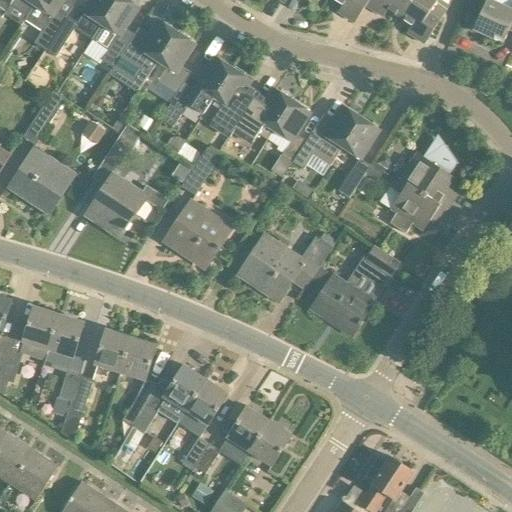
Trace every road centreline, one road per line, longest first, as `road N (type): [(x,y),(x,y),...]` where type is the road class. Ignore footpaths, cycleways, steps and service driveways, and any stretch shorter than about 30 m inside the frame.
road 1 (tertiary): [(371,398),(162,301),(0,249)]
road 2 (residential): [(511,189),(371,398)]
road 3 (residential): [(431,86),(292,49),(206,0)]
road 4 (tertiary): [(511,494),(371,398)]
road 5 (residential): [(300,511),(371,398)]
